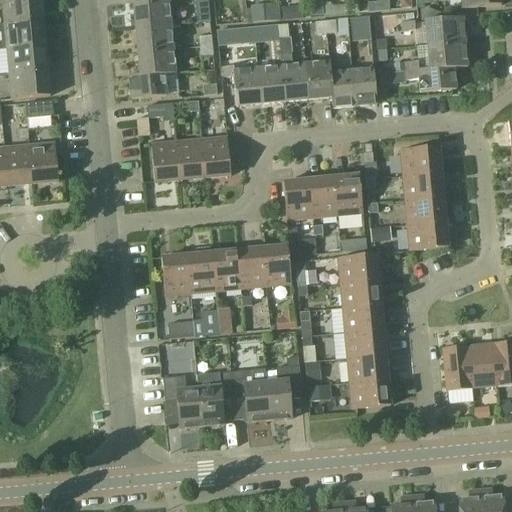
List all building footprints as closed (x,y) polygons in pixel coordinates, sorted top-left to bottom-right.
[(12,0),(2,1),(4,26),(43,22),(41,0),(12,0)] [(501,0),(462,0),(463,11),(502,8),(501,0)] [(133,6),(135,30),(171,27),(169,3),(133,6)] [(346,16),(346,6),(322,5),(322,15),(346,16)] [(370,41),(368,19),(350,20),(350,21),(352,43),(370,41)] [(425,23),(428,56),(467,53),(464,19),(425,23)] [(336,21),(325,22),(327,35),(337,34),(336,21)] [(0,51),(6,51),(46,47),(43,22),(4,26),(0,26),(0,51)] [(316,36),(327,35),(325,22),(315,23),(316,36)] [(413,22),(400,23),(401,33),(415,31),(413,22)] [(287,26),(277,27),(279,40),(289,39),(287,26)] [(135,30),(138,54),(173,51),(171,27),(135,30)] [(268,41),(279,40),(277,27),(267,28),(268,41)] [(198,38),(200,49),(212,48),(211,36),(198,38)] [(6,51),(9,76),(48,73),(46,47),(6,51)] [(213,57),(212,48),(200,49),(201,58),(213,57)] [(138,54),(140,77),(140,78),(165,76),(165,77),(175,76),(173,51),(138,54)] [(467,53),(428,56),(430,72),(455,70),(468,69),(467,53)] [(281,70),(285,105),(308,102),(305,67),(293,69),(291,54),(280,55),(281,70)] [(406,65),(407,74),(420,72),(419,64),(406,65)] [(308,102),(332,100),(333,100),(331,77),(332,76),(331,65),(305,67),(308,102)] [(237,110),(261,107),(257,72),(235,74),(234,69),(221,70),(222,80),(234,79),(237,110)] [(261,107),(285,105),(281,70),(257,72),(261,107)] [(430,72),(420,72),(407,74),(408,83),(420,82),(421,95),(457,92),(455,70),(430,72)] [(374,72),(352,74),(355,109),(377,107),(374,72)] [(50,98),(48,73),(9,76),(11,101),(50,98)] [(352,74),(332,76),(331,77),(333,100),(332,100),(333,111),(355,109),(352,74)] [(167,98),(165,77),(165,76),(140,78),(140,77),(129,78),(131,101),(167,98)] [(216,86),(203,87),(204,97),(217,96),(216,86)] [(223,101),(214,102),(215,111),(224,111),(223,101)] [(52,118),(52,113),(51,103),(25,105),(26,121),(52,118)] [(190,113),(199,113),(198,103),(188,104),(190,113)] [(173,105),(147,107),(148,120),(164,119),(164,123),(174,122),(173,105)] [(227,140),(202,142),(205,181),(231,178),(227,140)] [(180,183),(205,181),(202,142),(177,145),(180,183)] [(180,183),(177,145),(152,147),(155,185),(180,183)] [(55,146),(30,149),(33,187),(59,184),(55,146)] [(8,189),(33,187),(30,149),(5,151),(8,189)] [(400,153),(402,178),(441,175),(439,149),(400,153)] [(0,190),(8,189),(5,151),(0,151),(0,190)] [(372,154),(363,155),(364,165),(373,164),(372,154)] [(444,199),(441,175),(402,178),(404,203),(444,199)] [(359,178),(334,180),(337,218),(363,215),(359,178)] [(313,220),(337,218),(334,180),(309,183),(313,220)] [(375,180),(365,180),(366,190),(376,189),(375,180)] [(313,220),(309,183),(283,185),(287,223),(313,220)] [(404,203),(407,228),(446,224),(444,199),(404,203)] [(377,205),(367,206),(368,215),(378,214),(377,205)] [(448,250),(446,224),(407,228),(409,253),(448,250)] [(313,237),(323,237),(322,227),(313,228),(313,237)] [(294,242),(296,256),(317,253),(315,239),(294,242)] [(287,248),(262,251),(266,289),(291,287),(287,248)] [(216,294),(212,255),(211,256),(210,250),(197,251),(198,257),(187,258),(191,296),(216,294)] [(240,291),(266,289),(262,251),(237,253),(240,291)] [(225,293),(240,291),(237,253),(212,255),(216,294),(217,310),(226,309),(225,293)] [(341,285),(379,281),(377,256),(338,260),(341,285)] [(166,298),(191,296),(187,258),(162,260),(166,298)] [(305,263),(295,263),(296,273),(305,272),(305,263)] [(341,285),(343,310),(382,306),(379,281),(341,285)] [(307,288),(297,289),(298,298),(307,297),(307,288)] [(251,309),(250,300),(241,300),(242,310),(251,309)] [(384,332),(382,306),(343,310),(346,335),(384,332)] [(294,311),(283,312),(284,323),(276,323),(277,334),(295,332),(294,311)] [(193,323),(195,339),(220,337),(217,313),(201,314),(201,322),(193,323)] [(309,313),(299,314),(300,323),(310,322),(309,313)] [(193,323),(167,326),(169,341),(195,339),(193,323)] [(346,335),(348,360),(387,357),(384,332),(346,335)] [(311,338),(302,339),(303,348),(312,348),(311,338)] [(511,344),(494,346),(498,389),(511,387),(511,344)] [(494,346),(469,348),(473,391),(498,389),(494,346)] [(447,393),(473,391),(469,348),(444,350),(447,393)] [(348,360),(351,385),(389,382),(387,357),(348,360)] [(287,369),(298,368),(298,360),(286,361),(287,369)] [(276,383),(266,384),(269,423),(291,421),(289,393),(301,392),(298,368),(287,369),(275,370),(276,383)] [(247,425),(269,423),(266,384),(253,385),(252,372),(230,374),(233,399),(244,398),(247,425)] [(307,403),(335,404),(336,385),(323,385),(323,372),(308,372),(307,403)] [(202,429),(223,427),(221,400),(233,399),(230,374),(208,376),(197,377),(198,390),(202,429)] [(179,431),(202,429),(198,390),(186,391),(184,378),(163,380),(165,405),(177,404),(179,431)] [(392,407),(389,382),(351,385),(353,411),(392,407)] [(482,511),(481,493),(474,494),(474,497),(470,502),(459,503),(459,511),(482,511)] [(504,511),(503,498),(492,499),(488,495),(488,493),(481,493),(482,511),(504,511)] [(435,511),(435,505),(424,506),(419,501),(419,498),(413,499),(413,511),(435,511)] [(413,511),(413,499),(406,500),(406,502),(401,508),(390,509),(390,511),(413,511)]
